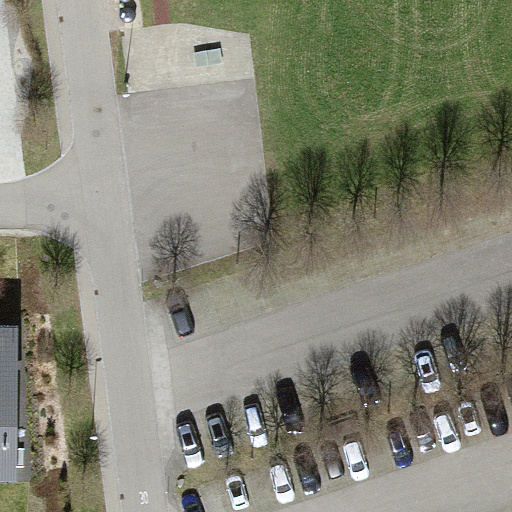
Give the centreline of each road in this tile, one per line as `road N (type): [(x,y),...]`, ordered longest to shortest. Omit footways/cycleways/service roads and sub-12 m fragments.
road 1 (residential): [(131,511),(96,199)]
road 2 (residential): [(96,199),(72,0)]
